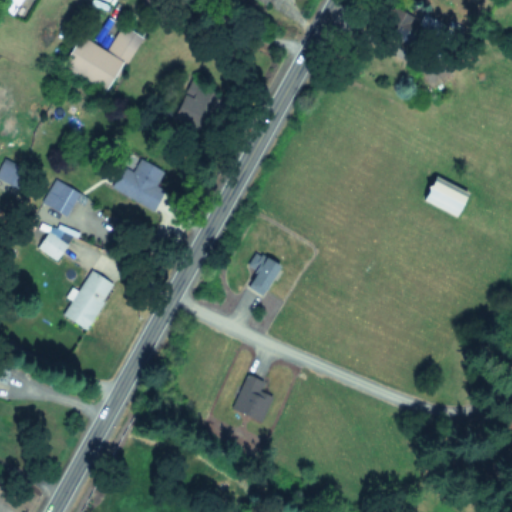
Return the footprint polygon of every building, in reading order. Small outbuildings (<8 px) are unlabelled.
[(421,13),(417,21),(387,5),(378,22),(425,47),(432,34),(440,38),(447,27),(421,13)] [(58,65),(101,91),(119,61),(77,35),(58,65)] [(150,206),(166,172),(126,153),(110,188),(150,206)] [(465,191),(430,176),(419,201),(453,216),(465,191)] [(53,261),(65,244),(46,231),(34,247),(53,261)] [(277,267),(260,256),(241,284),(258,295),(277,267)] [(110,285),(86,270),(59,315),(83,330),(110,285)] [(259,420),(269,395),(258,391),(261,381),(242,374),(229,409),(259,420)]
